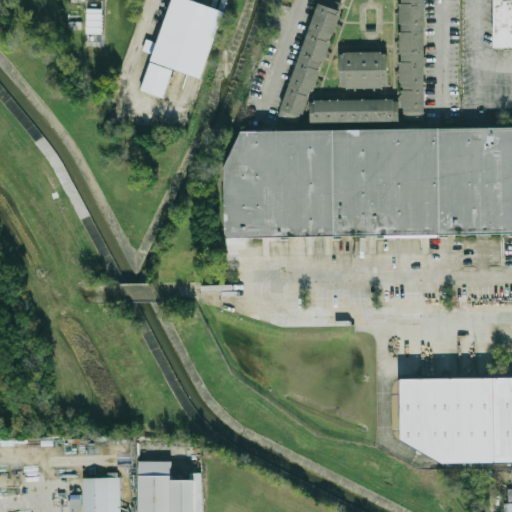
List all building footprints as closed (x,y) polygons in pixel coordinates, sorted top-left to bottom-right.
[(84,0),(99,0),(99,32),(84,32),(84,0)] [(174,0),(199,0),(230,11),(207,78),(176,67),(165,98),(143,91),(174,0)] [(422,0),(422,110),(401,110),(400,0),(422,0)] [(491,0),(511,0),(511,46),(491,46),(491,0)] [(338,10),(297,123),(275,115),(316,2),(338,10)] [(340,88),(340,53),(385,53),(385,88),(340,88)] [(311,100),(396,99),(396,124),(311,124),(311,100)] [(244,127),(511,125),(511,233),(229,239),(226,165),(244,127)] [(511,376),(511,460),(500,461),(499,377),(511,376)] [(499,377),(500,461),(445,461),(405,438),(404,378),(499,377)] [(145,511),(145,460),(177,460),(178,478),(195,477),(195,472),(208,472),(208,511),(145,511)] [(88,511),(88,477),(125,476),(125,511),(88,511)] [(80,511),(80,494),(69,494),(69,511),(80,511)]
